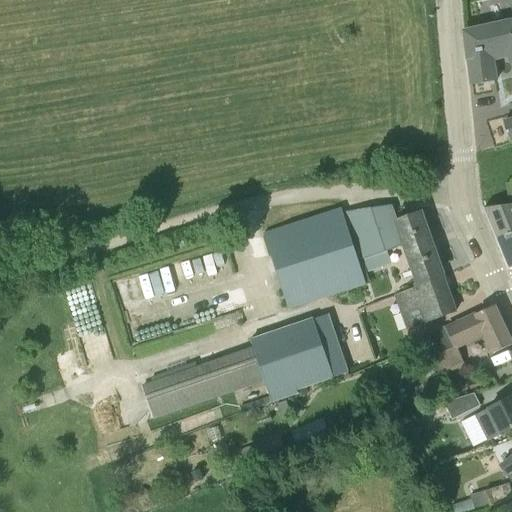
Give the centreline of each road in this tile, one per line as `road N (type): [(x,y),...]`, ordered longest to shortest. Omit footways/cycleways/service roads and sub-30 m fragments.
road 1 (unclassified): [(0,264),(264,200),(463,188)]
road 2 (tertiary): [(447,0),(463,188)]
